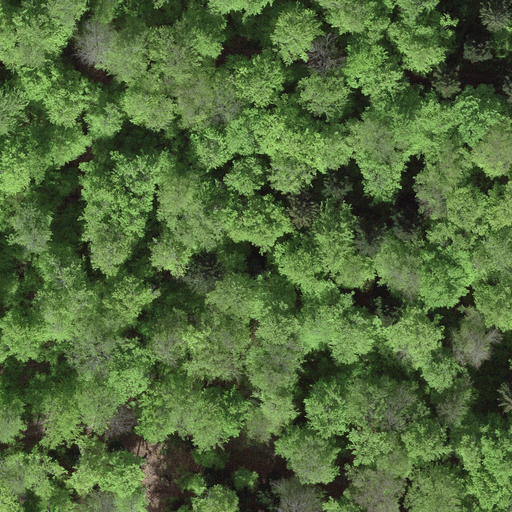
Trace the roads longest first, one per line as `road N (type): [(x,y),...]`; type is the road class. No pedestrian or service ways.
road 1 (track): [(511,86),(325,58),(70,44),(0,53)]
road 2 (track): [(403,511),(221,420),(147,418),(0,433)]
